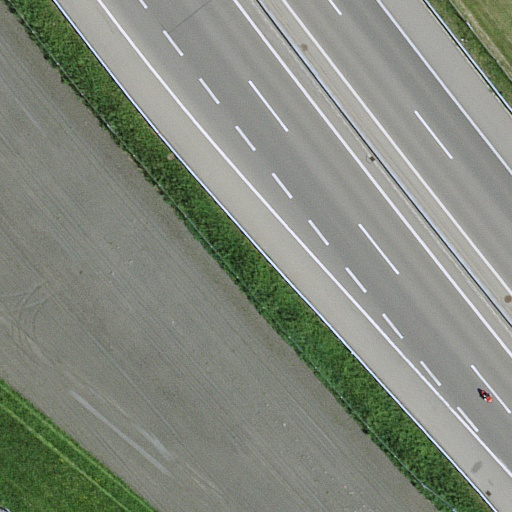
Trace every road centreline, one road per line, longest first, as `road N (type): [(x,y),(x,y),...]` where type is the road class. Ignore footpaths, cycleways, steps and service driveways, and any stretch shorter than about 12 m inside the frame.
road 1 (motorway): [(190,0),(511,418)]
road 2 (motorway): [(511,233),(332,0)]
